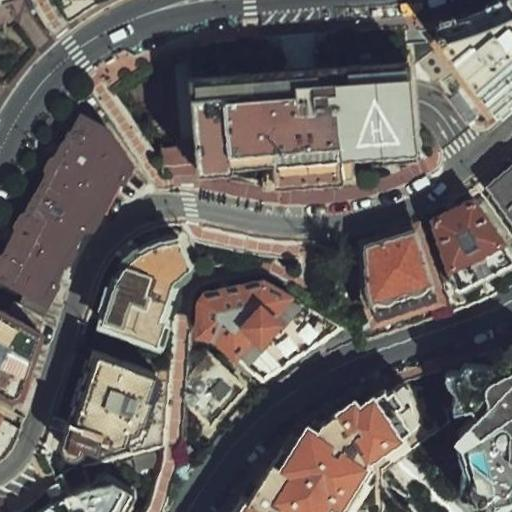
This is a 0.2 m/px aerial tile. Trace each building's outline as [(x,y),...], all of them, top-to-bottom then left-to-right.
[(511,11),(503,1),(475,15),(511,60),(511,11)] [(438,40),(501,119),(511,107),(511,60),(489,34),(475,15),(441,21),(438,40)] [(419,101),(413,46),(177,65),(183,145),(198,144),(199,166),(232,163),(234,194),(360,189),(355,158),(424,157),(419,101)] [(111,124),(79,110),(0,243),(0,281),(49,303),(62,279),(56,274),(79,224),(98,223),(135,159),(111,124)] [(511,168),(491,184),(511,210),(511,168)] [(455,204),(434,216),(456,284),(511,259),(511,237),(477,191),(455,204)] [(390,227),(363,236),(366,296),(379,320),(445,291),(418,218),(390,227)] [(175,279),(192,263),(178,228),(140,243),(115,264),(98,318),(159,338),(167,316),(160,310),(175,279)] [(273,274),(198,287),(193,335),(214,334),(264,381),(340,324),(273,274)] [(39,326),(0,307),(0,390),(4,393),(17,386),(39,326)] [(479,511),(511,489),(511,334),(435,362),(454,429),(411,457),(471,511),(479,511)] [(158,367),(94,342),(58,445),(78,455),(83,445),(93,443),(113,441),(140,425),(158,367)] [(246,389),(210,358),(181,393),(210,431),(246,389)] [(285,459),(275,457),(245,496),(234,511),(328,511),(330,509),(334,511),(350,511),(378,461),(410,441),(404,428),(419,413),(402,376),(363,399),(357,389),(319,420),(309,413),(285,459)] [(104,473),(35,505),(29,511),(121,511),(133,489),(104,473)]
